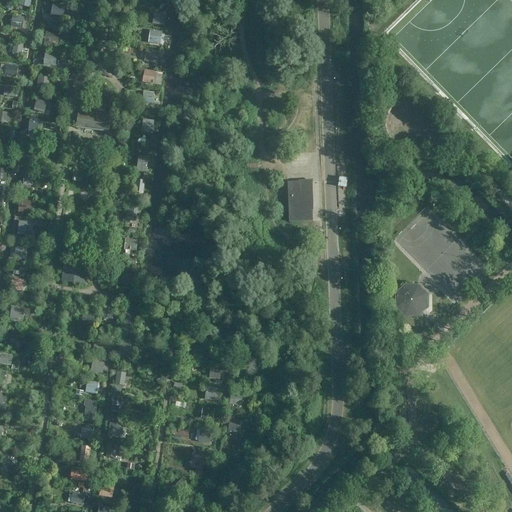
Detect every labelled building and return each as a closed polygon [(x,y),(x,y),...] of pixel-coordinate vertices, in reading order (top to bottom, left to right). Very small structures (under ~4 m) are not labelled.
[(30,0),(17,0),(20,1),(19,7),(29,9),(30,0)] [(64,8),(52,6),(50,17),(63,19),(64,8)] [(166,15),(154,13),(152,25),(164,27),(166,15)] [(22,30),(23,16),(9,15),(8,29),(22,30)] [(162,33),(149,31),(148,45),(160,46),(162,33)] [(60,36),(45,33),(42,47),(51,49),(52,44),(58,45),(60,36)] [(23,46),(14,44),(12,55),(13,55),(12,57),(20,58),(20,56),(21,57),(23,46)] [(158,64),(159,53),(145,51),(144,62),(158,64)] [(57,57),(45,55),(43,67),(55,68),(57,57)] [(16,79),(17,68),(5,66),(5,67),(1,66),(0,70),(0,75),(4,76),(4,77),(16,79)] [(155,73),(144,71),(142,84),(153,86),(155,73)] [(49,80),(37,78),(36,87),(35,89),(48,90),(49,80)] [(16,90),(5,89),(4,97),(15,98),(16,90)] [(154,94),(143,93),(142,106),(153,107),(154,94)] [(46,104),(36,101),(33,112),(44,114),(46,104)] [(97,104),(96,113),(105,114),(106,105),(97,104)] [(109,133),(111,116),(78,112),(76,129),(109,133)] [(10,123),(11,115),(0,113),(0,125),(4,126),(4,123),(10,123)] [(152,136),(154,122),(142,121),(141,134),(152,136)] [(38,124),(29,123),(27,136),(37,137),(38,128),(41,129),(42,125),(38,124)] [(36,148),(27,146),(25,157),(34,159),(36,148)] [(146,174),(148,159),(138,157),(136,173),(146,174)] [(143,194),(145,182),(136,181),(134,193),(143,194)] [(288,199),(288,201),(289,222),(304,222),(312,221),(312,206),(311,182),(299,182),(287,183),(288,199)] [(33,201),(16,201),(16,213),(33,213),(33,201)] [(135,223),(136,215),(140,216),(141,209),(127,207),(125,221),(135,223)] [(18,234),(26,235),(27,221),(19,220),(18,234)] [(137,242),(125,241),(124,252),(125,252),(124,258),(129,259),(130,252),(136,253),(137,242)] [(27,243),(13,242),(13,256),(26,257),(27,243)] [(86,285),(88,265),(64,262),(61,282),(86,285)] [(131,274),(121,278),(125,289),(135,286),(131,274)] [(22,280),(8,279),(8,291),(21,292),(22,280)] [(427,308),(427,295),(417,286),(404,286),(395,295),(395,308),(404,317),(417,317),(427,308)] [(18,305),(6,305),(6,318),(18,318),(18,305)] [(77,310),(76,323),(91,324),(91,311),(77,310)] [(136,327),(136,311),(124,312),(124,328),(136,327)] [(104,340),(90,339),(89,349),(104,350),(104,340)] [(127,339),(115,339),(115,351),(127,351),(127,339)] [(206,353),(195,342),(189,348),(200,359),(206,353)] [(12,344),(1,344),(2,356),(12,355),(12,344)] [(93,362),(93,372),(103,372),(104,362),(93,362)] [(223,375),(212,363),(204,371),(215,383),(223,375)] [(125,386),(127,373),(118,371),(116,384),(125,386)] [(215,398),(215,387),(202,387),(202,398),(215,398)] [(236,405),(237,392),(224,391),(224,404),(236,405)] [(95,406),(96,393),(86,393),(85,406),(95,406)] [(109,397),(109,413),(118,413),(118,397),(109,397)] [(202,419),(214,420),(215,408),(203,407),(202,419)] [(232,425),(232,415),(220,415),(220,425),(232,425)] [(116,427),(116,422),(110,422),(109,436),(123,437),(124,428),(116,427)] [(196,427),(196,437),(211,437),(211,427),(196,427)] [(92,432),(78,431),(78,442),(91,443),(92,432)] [(113,454),(113,444),(99,444),(99,454),(113,454)] [(90,461),(91,446),(82,445),(81,460),(90,461)] [(189,454),(189,463),(205,463),(205,454),(189,454)] [(83,482),(85,471),(73,469),(72,481),(83,482)] [(99,496),(114,497),(115,485),(100,483),(99,496)] [(84,494),(73,493),(72,506),(83,507),(84,494)] [(401,511),(388,498),(374,511),(375,511),(401,511)]
